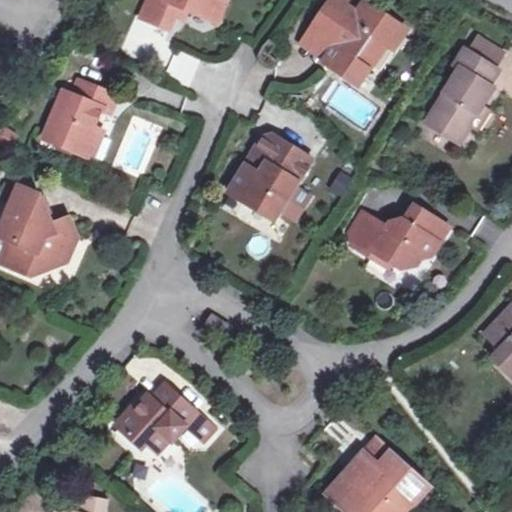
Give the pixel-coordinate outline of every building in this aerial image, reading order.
[(167,32),(171,22),(177,9),(183,11),(207,21),(214,2),(214,0),(147,0),(139,21),(167,32)] [(355,20),(363,9),(349,0),(332,0),(331,4),(355,20)] [(214,2),(207,21),(215,25),(224,6),(214,2)] [(355,20),(331,4),(310,35),(333,51),(339,55),(328,71),(351,86),(361,70),(366,74),(383,50),(390,54),(403,35),(363,9),(355,20)] [(177,9),(171,22),(177,25),(183,11),(177,9)] [(366,74),(361,70),(351,86),(363,94),(390,54),(383,50),(366,74)] [(339,55),(333,51),(323,67),(328,71),(339,55)] [(457,148),(470,129),(482,111),(493,93),(489,89),(498,74),(464,53),(455,69),(460,72),(425,128),(457,148)] [(44,141),(82,156),(102,112),(109,116),(116,101),(79,85),(72,99),(64,95),(44,141)] [(482,111),(470,129),(475,133),(488,115),(482,111)] [(102,112),(82,156),(90,160),(109,116),(102,112)] [(133,115),(112,166),(141,178),(162,127),(133,115)] [(257,177),(242,167),(226,194),(241,204),(243,200),(273,220),(285,201),(309,164),(311,161),(310,161),(269,136),(258,140),(248,156),(264,166),(257,177)] [(248,156),(242,167),(257,177),(264,166),(248,156)] [(340,172),(330,192),(344,199),(354,179),(340,172)] [(16,186),(15,188),(10,200),(0,223),(0,236),(6,239),(0,254),(0,261),(30,274),(50,266),(58,248),(72,244),(74,237),(66,217),(52,221),(48,223),(44,214),(37,195),(16,186)] [(10,200),(15,188),(11,186),(6,198),(10,200)] [(285,201),(273,220),(278,223),(290,205),(285,201)] [(352,251),(369,262),(372,257),(389,268),(399,274),(413,271),(419,263),(429,261),(446,234),(413,213),(404,228),(401,226),(386,230),(383,234),(360,219),(348,240),(352,251)] [(72,244),(58,248),(50,266),(64,262),(72,244)] [(372,257),(369,262),(386,273),(389,268),(372,257)] [(511,309),(488,335),(505,351),(496,361),(511,375),(511,309)] [(208,329),(225,340),(230,330),(213,320),(208,329)] [(129,410),(113,425),(139,448),(143,443),(155,453),(167,441),(170,443),(182,431),(198,445),(211,431),(191,413),(163,387),(151,401),(148,398),(133,414),(129,410)] [(0,424),(17,429),(22,411),(0,405),(0,424)] [(377,444),(363,459),(376,472),(390,457),(377,444)] [(411,511),(428,492),(390,457),(376,472),(363,459),(328,498),(343,511),(411,511)] [(102,511),(104,506),(84,503),(82,511),(102,511)]
